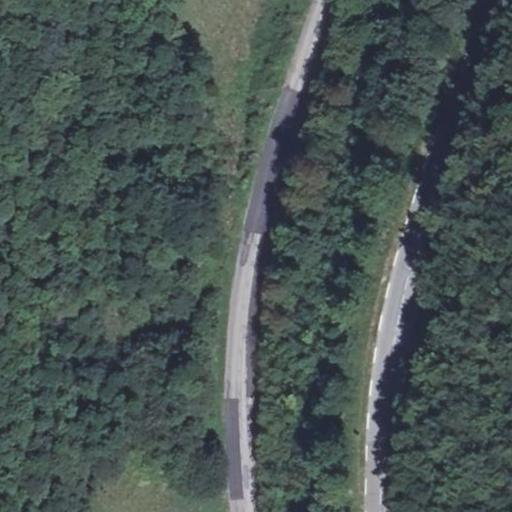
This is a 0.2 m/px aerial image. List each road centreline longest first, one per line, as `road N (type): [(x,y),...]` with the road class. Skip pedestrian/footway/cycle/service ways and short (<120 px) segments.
road 1 (secondary): [(380,511),(380,386),(389,331),(418,209),(490,0)]
road 2 (tertiary): [(322,0),(240,300),(235,387),(243,511)]
